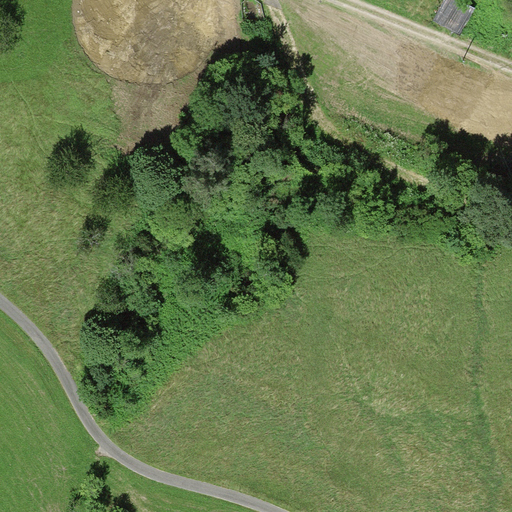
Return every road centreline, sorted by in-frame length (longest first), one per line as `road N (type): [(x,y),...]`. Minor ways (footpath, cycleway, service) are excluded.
road 1 (track): [(278,511),(158,476),(104,444),(44,346),(0,302)]
road 2 (track): [(511,70),(331,0)]
